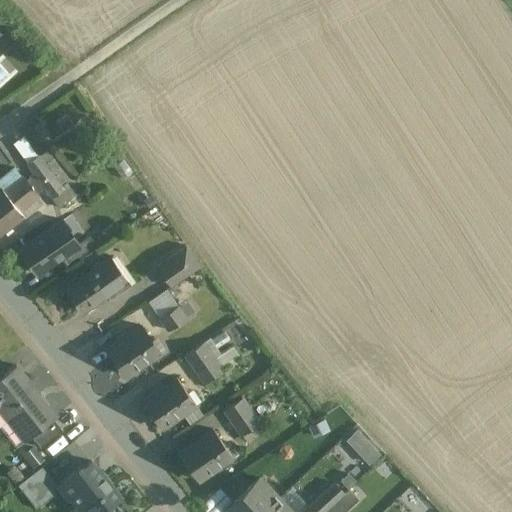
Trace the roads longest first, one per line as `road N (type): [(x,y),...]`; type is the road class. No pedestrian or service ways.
road 1 (residential): [(0,293),(168,511)]
road 2 (residential): [(176,0),(0,118)]
